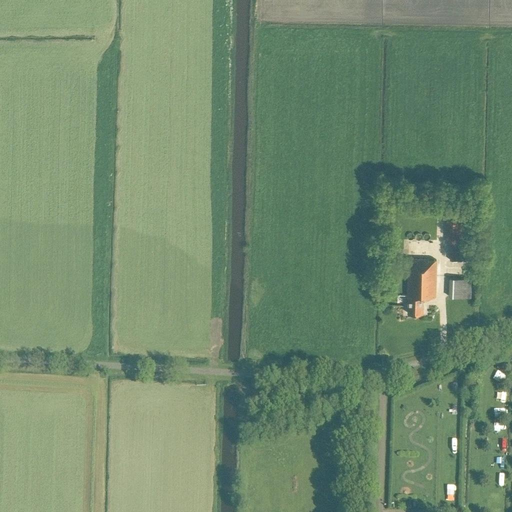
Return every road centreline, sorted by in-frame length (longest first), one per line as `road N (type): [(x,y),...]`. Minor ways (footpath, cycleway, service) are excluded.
road 1 (unclassified): [(383,374),(0,360)]
road 2 (unclassified): [(379,511),(383,374)]
road 3 (unclassified): [(383,374),(511,326)]
